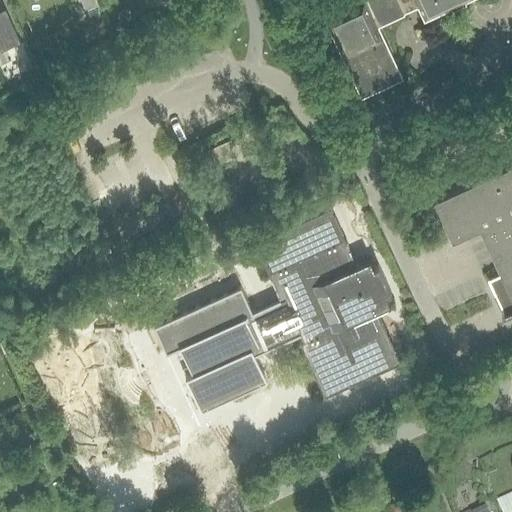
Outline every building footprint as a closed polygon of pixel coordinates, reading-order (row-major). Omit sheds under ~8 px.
[(323,0),(316,3),(359,96),(401,77),(377,24),(402,13),(401,12),(416,5),(423,19),(465,0),(323,0)] [(20,42),(14,27),(0,33),(0,36),(5,49),(20,42)] [(511,159),(461,183),(480,225),(501,272),(503,275),(511,271),(511,159)] [(216,188),(204,194),(211,208),(223,203),(216,188)] [(241,286),(154,325),(166,352),(180,346),(192,373),(185,377),(198,406),(265,376),(255,354),(300,333),(303,340),(298,342),(325,397),(401,361),(378,309),(390,303),(386,294),(390,292),(378,264),(373,266),(369,257),(357,262),(345,237),(332,208),(253,244),(266,272),(278,299),(252,311),(241,286)] [(409,364),(374,377),(382,401),(417,388),(409,364)]
